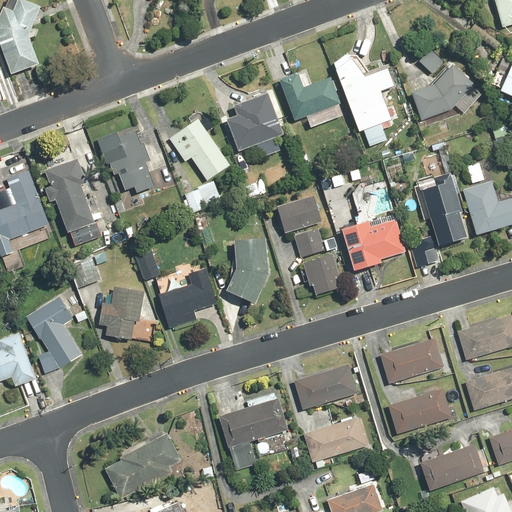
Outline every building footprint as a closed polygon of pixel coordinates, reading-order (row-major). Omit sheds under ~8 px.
[(39,11),(17,0),(6,0),(0,13),(0,47),(9,75),(39,65),(28,31),(39,11)] [(511,0),(493,0),(500,28),(511,25),(511,0)] [(462,22),(495,50),(501,43),(468,15),(462,22)] [(351,46),(351,56),(348,56),(344,50),(334,56),(337,60),(332,65),(358,133),(362,131),(369,148),(387,141),(381,124),(390,121),(379,92),(393,87),(386,69),(366,76),(365,73),(368,71),(360,60),(367,57),(367,56),(368,54),(369,53),(369,52),(370,50),(371,49),(371,48),(372,46),(372,45),(372,43),(373,42),(373,40),(373,39),(373,37),(373,36),(374,34),(374,33),(373,31),(373,25),(358,25),(357,46),(351,46)] [(443,61),(429,49),(417,63),(431,75),(443,61)] [(511,61),(511,62),(499,92),(511,97),(511,61)] [(432,85),(410,93),(420,122),(452,110),(475,84),(452,63),(432,85)] [(303,71),(277,81),(293,123),(304,118),(309,130),(342,117),(338,105),(340,104),(330,79),(309,87),(303,71)] [(269,94),(233,106),(236,117),(225,120),(236,154),(255,148),(259,160),(279,154),(274,139),(283,136),(269,94)] [(196,119),(167,140),(184,162),(190,158),(207,181),(230,165),(196,119)] [(506,124),(491,129),(497,145),(511,139),(506,124)] [(117,133),(97,139),(104,166),(111,164),(113,174),(118,173),(124,192),(134,189),(136,195),(154,190),(147,164),(150,163),(144,143),(140,145),(137,132),(118,137),(117,133)] [(245,152),(233,157),(238,168),(250,164),(245,152)] [(78,160),(44,171),(49,185),(43,187),(49,203),(54,202),(64,233),(69,232),(74,246),(99,238),(94,222),(92,223),(80,186),(86,184),(78,160)] [(479,164),(466,167),(471,185),(484,181),(479,164)] [(50,225),(29,171),(5,179),(15,204),(0,209),(0,236),(2,243),(50,225)] [(457,212),(461,211),(449,173),(434,178),(436,185),(415,191),(424,221),(429,220),(434,236),(409,244),(416,267),(441,259),(437,246),(466,238),(457,212)] [(492,181),(462,190),(475,236),(511,225),(511,198),(498,202),(492,181)] [(214,182),(183,195),(192,215),(222,202),(214,182)] [(320,223),(313,197),(276,207),(283,234),(320,223)] [(395,215),(340,230),(352,272),(380,265),(379,260),(405,253),(395,215)] [(300,258),(324,251),(318,229),(294,236),(300,258)] [(265,240),(233,242),(235,270),(226,292),(255,304),(267,275),(265,240)] [(108,250),(94,256),(98,265),(112,260),(108,250)] [(153,252),(135,257),(142,280),(160,275),(153,252)] [(342,288),(332,255),(302,265),(308,287),(312,286),(315,296),(342,288)] [(69,264),(72,272),(79,290),(101,281),(91,256),(69,264)] [(190,286),(159,295),(169,329),(198,321),(195,312),(218,305),(208,269),(187,275),(190,286)] [(112,291),(112,294),(111,305),(99,304),(98,327),(105,327),(105,338),(132,340),(133,321),(142,322),(143,292),(112,291)] [(71,319),(59,299),(26,318),(39,341),(42,340),(48,350),(39,356),(48,372),(58,367),(59,369),(83,355),(64,323),(71,319)] [(511,314),(457,331),(466,360),(511,346),(511,314)] [(0,381),(10,378),(14,388),(36,380),(19,333),(0,340),(0,381)] [(434,338),(379,355),(388,384),(443,367),(434,338)] [(349,363),(293,380),(303,410),(359,393),(349,363)] [(511,367),(465,380),(473,410),(511,400),(511,367)] [(442,389),(387,406),(396,434),(451,418),(442,389)] [(278,397),(217,415),(227,448),(287,430),(278,397)] [(302,434),(311,463),(366,445),(357,417),(302,434)] [(511,429),(489,435),(496,463),(511,459),(511,429)] [(120,460),(104,468),(120,499),(173,472),(169,466),(180,460),(167,433),(118,457),(120,460)] [(428,492),(490,470),(482,449),(476,451),(473,444),(418,463),(428,492)] [(373,483),(327,499),(331,511),(375,511),(383,510),(373,483)] [(493,486),(460,501),(464,511),(510,511),(503,493),(498,496),(493,486)] [(180,511),(176,502),(153,511),(180,511)]
